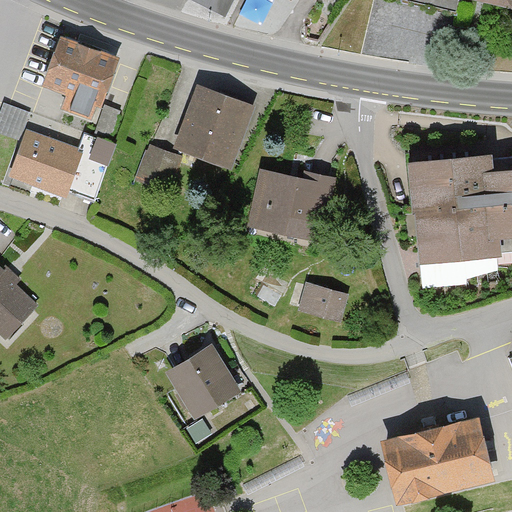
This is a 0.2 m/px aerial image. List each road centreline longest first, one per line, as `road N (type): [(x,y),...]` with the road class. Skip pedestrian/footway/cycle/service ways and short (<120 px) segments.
road 1 (residential): [(0,196),(72,223),(280,343),(341,357),(417,342)]
road 2 (secondary): [(74,0),(364,81)]
road 3 (residential): [(417,342),(362,154),(364,81)]
road 4 (secondary): [(364,81),(511,98)]
